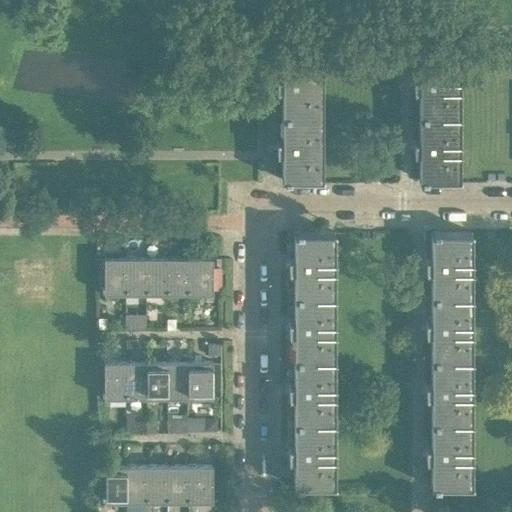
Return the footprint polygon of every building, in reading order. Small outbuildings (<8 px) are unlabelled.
[(277,76),(276,76),(276,90),(277,90),(277,89),(281,89),(281,114),(317,114),(317,52),(322,52),(322,51),(289,51),(289,49),(284,49),(284,51),(281,51),(281,78),(277,78),(277,76)] [(415,76),(413,76),(413,89),(415,89),(415,88),(418,88),(418,101),(418,114),(454,114),(454,52),(459,52),(459,51),(426,51),(426,49),(421,49),(421,51),(418,51),(418,77),(415,77),(415,76)] [(317,114),(281,114),(281,140),(277,140),(277,139),(276,139),(276,152),(277,152),(277,151),(281,151),(281,178),(284,178),(284,179),(289,179),(289,178),(322,178),(322,177),(317,177),(317,114)] [(454,114),(418,114),(418,140),(415,140),(415,139),(413,139),(413,150),(413,152),(415,152),(415,151),(418,151),(418,178),(421,178),(421,179),(426,179),(426,178),(459,178),(459,176),(454,176),(454,114)] [(301,230),(296,230),(296,231),(293,231),(293,258),(289,258),(289,257),(288,257),(288,270),(289,270),(289,269),(293,269),(293,294),(329,294),(329,233),(334,233),(334,231),(301,231),(301,230)] [(438,230),(433,230),(433,231),(430,231),(430,258),(427,258),(427,257),(425,257),(425,270),(427,270),(427,269),(430,269),(430,294),(466,294),(466,233),(471,233),(471,231),(438,231),(438,230)] [(104,293),(125,293),(125,256),(104,256),(104,285),(102,285),(102,289),(104,289),(104,293)] [(146,256),(125,256),(125,293),(146,293),(146,256)] [(167,256),(146,256),(146,293),(167,293),(167,256)] [(187,256),(167,256),(167,293),(187,293),(187,256)] [(212,256),(187,256),(187,293),(212,293),(212,256)] [(51,511),(52,257),(0,257),(0,511),(51,511)] [(223,260),(215,260),(215,286),(222,286),(223,260)] [(95,266),(76,266),(76,276),(95,276),(95,266)] [(95,276),(76,276),(76,286),(95,286),(95,276)] [(95,286),(76,286),(76,296),(95,296),(95,286)] [(329,294),(293,294),(293,320),(289,320),(289,319),(288,319),(288,332),(289,332),(289,331),(293,331),(293,358),(329,358),(329,294)] [(466,294),(430,294),(430,320),(427,320),(427,319),(425,319),(425,333),(427,333),(427,332),(430,332),(430,357),(466,357),(466,294)] [(95,296),(76,296),(76,306),(95,306),(95,296)] [(95,306),(76,306),(76,316),(95,316),(95,306)] [(125,311),(125,328),(135,328),(135,311),(125,311)] [(95,316),(76,316),(76,325),(95,325),(95,316)] [(105,317),(97,317),(97,327),(105,327),(105,317)] [(175,318),(167,318),(167,328),(175,328),(175,318)] [(95,335),(76,335),(76,345),(95,345),(95,335)] [(125,340),(125,348),(134,348),(134,339),(125,340)] [(95,345),(76,345),(76,355),(95,355),(95,345)] [(95,355),(76,355),(76,365),(95,365),(95,355)] [(466,357),(430,357),(430,384),(426,384),(426,383),(425,383),(425,396),(426,396),(426,395),(430,395),(430,420),(466,420),(466,357)] [(329,358),(293,358),(293,384),(289,384),(289,383),(288,383),(288,396),(289,396),(289,395),(293,395),(293,420),(329,420),(329,358)] [(104,397),(125,397),(125,360),(104,360),(104,389),(102,389),(102,393),(103,393),(104,397)] [(146,360),(125,360),(125,397),(146,397),(146,360)] [(167,360),(146,360),(146,397),(167,397),(167,360)] [(187,360),(167,360),(167,397),(187,397),(187,360)] [(212,360),(187,360),(187,397),(212,397),(212,360)] [(95,365),(76,365),(76,375),(95,375),(95,365)] [(95,375),(76,375),(76,385),(95,385),(95,375)] [(95,385),(76,385),(76,395),(95,395),(95,385)] [(95,395),(76,395),(76,404),(95,404),(95,395)] [(95,404),(76,404),(76,414),(95,414),(95,404)] [(95,414),(76,414),(76,424),(95,424),(95,414)] [(157,431),(157,421),(146,420),(146,431),(157,431)] [(329,420),(293,420),(293,446),(289,446),(289,445),(288,445),(288,459),(289,459),(289,458),(293,458),(293,484),(296,484),(296,486),(301,486),(301,484),(334,484),(334,483),(329,483),(329,420)] [(466,420),(430,420),(430,447),(426,447),(426,445),(425,446),(425,459),(426,459),(426,458),(430,458),(430,484),(433,484),(433,486),(438,486),(438,484),(471,484),(471,483),(466,483),(466,420)] [(186,421),(175,421),(175,432),(186,432),(186,421)] [(95,424),(76,424),(76,434),(95,434),(95,424)] [(95,444),(76,444),(76,454),(95,454),(95,444)] [(95,454),(76,454),(76,464),(95,464),(95,454)] [(95,464),(76,464),(76,473),(95,473),(95,464)] [(103,501),(125,501),(125,464),(103,464),(103,493),(102,493),(102,497),(103,497),(103,501)] [(147,464),(125,464),(125,501),(147,501),(147,464)] [(167,464),(147,464),(147,501),(167,501),(167,464)] [(187,464),(167,464),(167,501),(188,501),(187,464)] [(212,464),(187,464),(188,501),(212,501),(212,464)] [(95,473),(76,473),(75,483),(95,483),(95,473)] [(95,483),(75,483),(76,493),(95,493),(95,483)] [(95,493),(76,493),(75,503),(95,503),(95,493)] [(95,511),(95,503),(75,503),(75,511),(95,511)]
